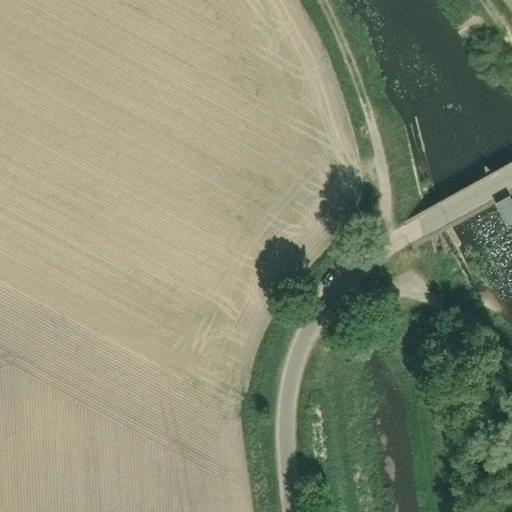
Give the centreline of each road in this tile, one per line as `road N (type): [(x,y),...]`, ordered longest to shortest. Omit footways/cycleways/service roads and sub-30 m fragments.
road 1 (unclassified): [(511,178),(378,253),(314,321),(289,394),(291,511)]
road 2 (track): [(391,246),(364,111),(324,0)]
